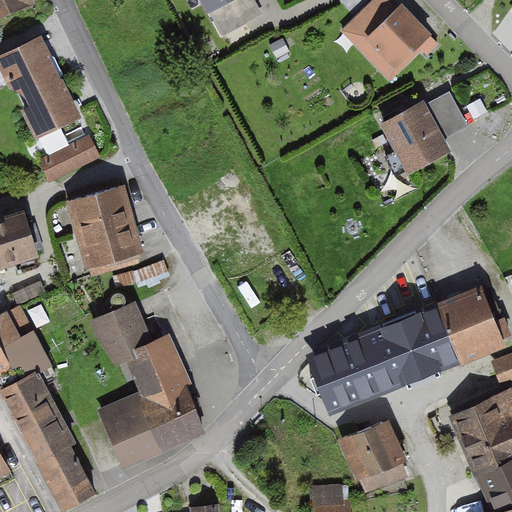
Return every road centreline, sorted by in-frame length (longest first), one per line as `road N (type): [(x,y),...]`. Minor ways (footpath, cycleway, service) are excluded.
road 1 (residential): [(265,376),(157,201),(64,0)]
road 2 (residential): [(265,376),(292,361),(511,149)]
road 3 (residential): [(97,511),(209,446),(265,376)]
